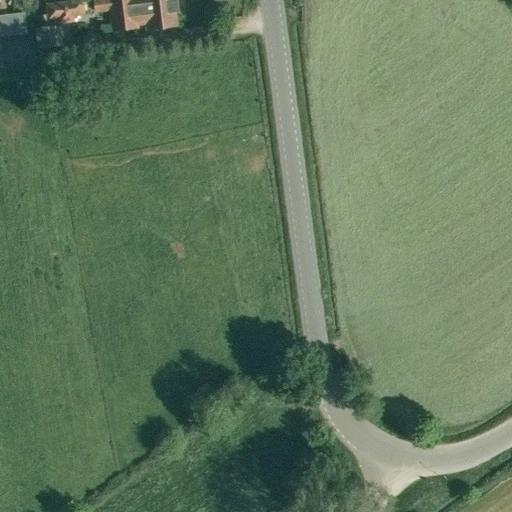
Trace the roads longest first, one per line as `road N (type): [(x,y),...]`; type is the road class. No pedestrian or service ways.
road 1 (unclassified): [(389,453),(344,423),(328,390),(271,0)]
road 2 (unclassified): [(389,453),(457,461),(511,433)]
